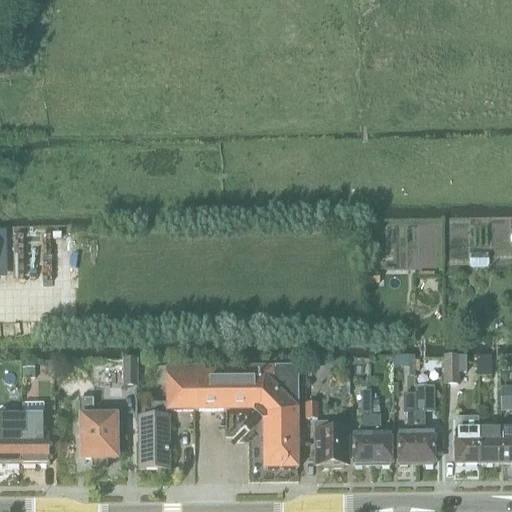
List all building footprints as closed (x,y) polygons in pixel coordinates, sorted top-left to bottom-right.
[(456,361),(456,358),(456,357),(444,357),(445,384),(456,384),(456,376),(466,376),(466,361),(456,361)] [(477,377),(491,377),(491,358),(477,358),(477,377)] [(138,389),(138,377),(138,361),(122,361),(123,389),(138,389)] [(264,471),(299,471),(298,367),(166,368),(166,404),(166,414),(253,413),(263,423),(264,471)] [(33,381),(33,371),(23,371),(23,381),(33,381)] [(415,404),(416,466),(435,466),(435,439),(434,439),(434,435),(425,435),(425,415),(435,414),(435,388),(414,388),(415,396),(415,404)] [(511,406),(511,390),(501,391),(501,406),(511,406)] [(371,402),(371,400),(371,393),(361,393),(361,418),(362,418),(363,437),(353,437),(353,440),(352,440),(352,467),(372,467),(372,418),(371,410),(371,402)] [(398,439),(397,439),(398,467),(416,466),(415,404),(415,396),(403,396),(403,416),(407,416),(407,435),(398,435),(398,439)] [(94,416),(94,400),(79,400),(79,416),(79,438),(82,438),(83,461),(92,461),(92,469),(95,471),(105,470),(109,468),(109,461),(116,461),(116,416),(94,416)] [(166,418),(166,414),(166,404),(149,405),(149,418),(140,418),(140,473),(169,472),(169,418),(166,418)] [(305,422),(319,422),(318,405),(305,405),(305,422)] [(23,416),(0,416),(0,467),(22,467),(21,438),(24,423),(23,416)] [(24,423),(21,438),(22,467),(49,467),(49,437),(46,437),(46,416),(23,416),(24,423)] [(372,418),(372,467),(392,467),(392,440),(391,440),(391,436),(381,437),(381,418),(372,418)] [(479,467),(479,431),(468,431),(467,419),(453,419),(453,433),(456,433),(455,467),(479,467)] [(330,433),(330,424),(314,425),(314,456),(317,456),(317,469),(347,468),(346,433),(330,433)] [(501,467),(511,467),(511,430),(501,431),(501,467)] [(479,467),(501,467),(501,431),(479,431),(479,467)]
